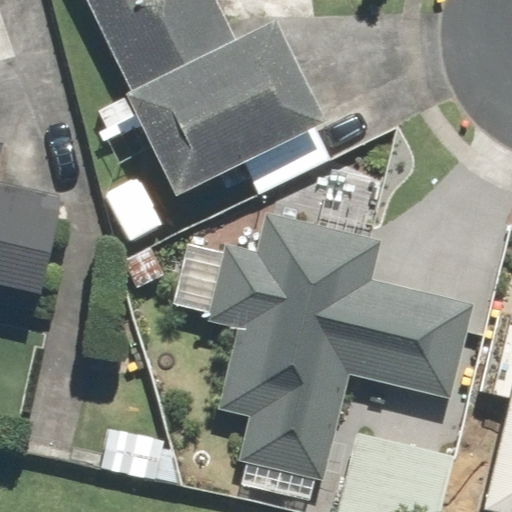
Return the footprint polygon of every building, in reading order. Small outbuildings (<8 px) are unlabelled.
[(157,147),(179,192),(244,161),(260,193),(333,158),(316,123),(326,119),(276,16),(236,35),(219,0),(90,0),(134,90),(99,107),(108,127),(101,131),(118,166),(157,147)] [(0,296),(40,306),(65,195),(0,180),(0,158),(5,138),(0,136),(0,296)] [(225,250),(190,242),(175,304),(210,312),(208,320),(238,327),(218,407),(250,414),(239,458),(326,479),(352,374),(453,398),(476,301),(374,276),(383,239),(267,211),(257,249),(227,242),(225,250)] [(511,382),(484,497),(511,503),(511,382)] [(165,438),(109,427),(102,467),(158,477),(165,438)]
